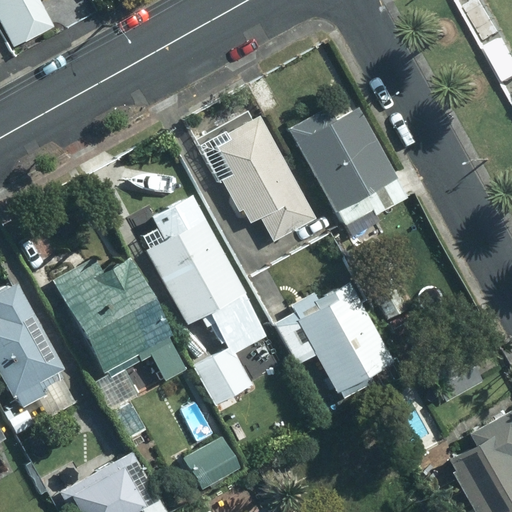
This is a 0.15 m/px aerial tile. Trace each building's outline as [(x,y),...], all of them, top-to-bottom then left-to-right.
[(0,0),(0,32),(8,47),(47,26),(32,0),(0,0)] [(320,103),(283,124),(329,207),(332,205),(340,219),(366,204),(369,210),(400,193),(349,103),(328,116),(320,103)] [(308,214),(252,113),(249,115),(247,112),(196,140),(232,206),(237,203),(246,219),(256,213),(268,236),(308,214)] [(224,345),(190,363),(214,407),(230,399),(226,393),(244,383),(226,350),(258,333),(182,192),(143,213),(155,235),(138,244),(178,318),(195,309),(201,322),(209,318),(224,345)] [(161,330),(119,254),(92,269),(84,254),(44,276),(98,372),(90,376),(122,434),(138,424),(123,397),(130,392),(116,366),(144,350),(158,377),(177,367),(158,332),(161,330)] [(383,277),(364,287),(381,317),(399,306),(383,277)] [(384,357),(341,279),(310,295),(308,291),(287,302),(290,308),(271,319),(292,358),(309,350),(318,365),(314,368),(325,387),(329,384),(335,394),(364,378),(369,388),(397,373),(387,355),(384,357)] [(54,364),(8,280),(0,284),(0,381),(12,403),(37,389),(30,377),(54,364)] [(397,312),(379,322),(387,336),(404,326),(397,312)] [(459,349),(424,368),(439,397),(474,376),(459,349)] [(510,511),(511,511),(511,421),(504,407),(464,430),(470,440),(443,455),(450,467),(447,468),(469,507),(460,511),(510,511)] [(214,434),(179,455),(197,485),(232,463),(214,434)] [(54,491),(65,511),(109,511),(146,492),(124,452),(54,491)] [(307,479),(295,486),(301,495),(313,487),(307,479)] [(259,511),(253,500),(232,511),(212,511),(210,508),(202,511),(259,511)]
